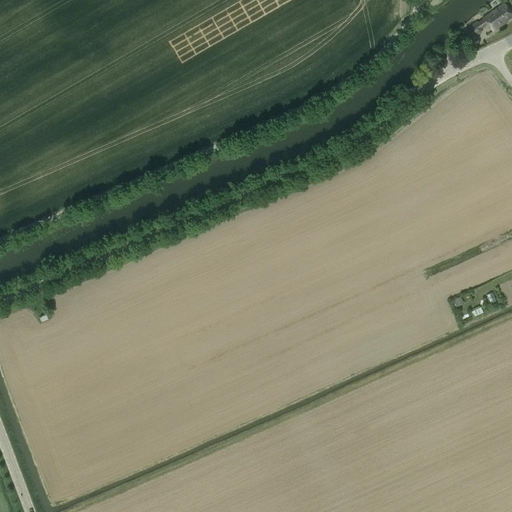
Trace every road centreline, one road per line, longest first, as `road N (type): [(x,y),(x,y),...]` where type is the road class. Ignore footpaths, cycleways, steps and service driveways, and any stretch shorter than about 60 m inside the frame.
road 1 (tertiary): [(0,300),(342,153),(446,73),(487,54)]
road 2 (unclassified): [(0,241),(303,109),(384,51),(419,0)]
